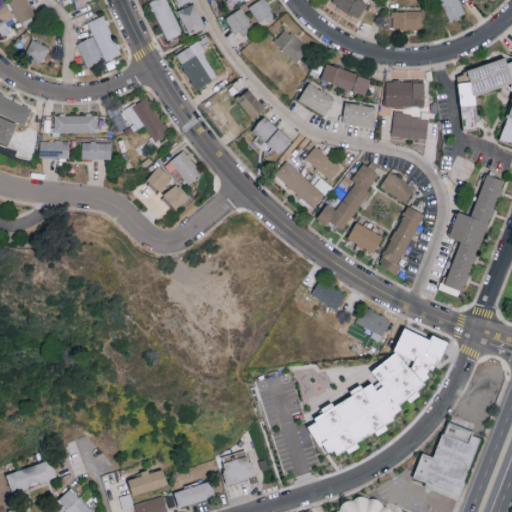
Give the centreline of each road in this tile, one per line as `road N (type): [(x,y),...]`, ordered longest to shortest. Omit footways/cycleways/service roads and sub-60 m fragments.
road 1 (tertiary): [(511,344),(416,310),(291,230),(221,161),(159,71),(123,0)]
road 2 (residential): [(264,511),(348,485),(402,455),(454,391),(479,333)]
road 3 (residential): [(0,187),(98,202),(160,244),(189,236),(243,187)]
road 4 (residential): [(452,54),(378,56),(334,40),(293,0)]
road 5 (residential): [(159,71),(116,90),(68,97),(0,67)]
road 6 (secondary): [(511,399),(468,511)]
